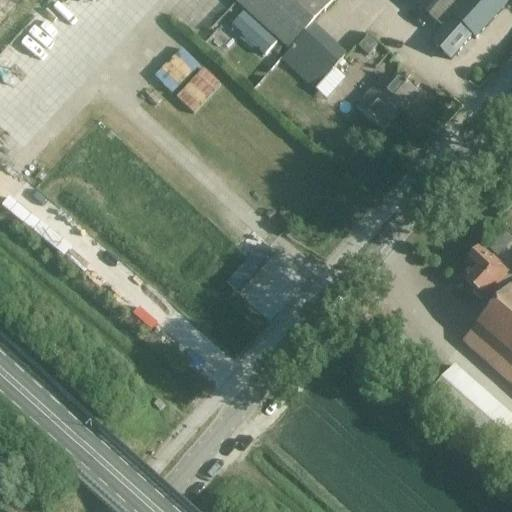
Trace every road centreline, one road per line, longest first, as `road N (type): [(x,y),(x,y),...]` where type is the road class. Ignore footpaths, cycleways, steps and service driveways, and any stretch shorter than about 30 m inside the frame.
road 1 (tertiary): [(147,511),(511,104)]
road 2 (track): [(0,249),(197,421)]
road 3 (secondary): [(158,511),(0,371)]
road 4 (track): [(361,272),(511,398)]
